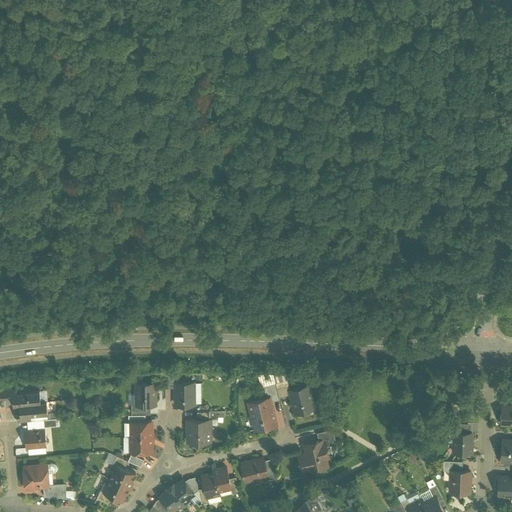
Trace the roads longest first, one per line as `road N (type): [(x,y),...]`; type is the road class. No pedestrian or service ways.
road 1 (secondary): [(0,353),(182,341),(487,352)]
road 2 (residential): [(487,352),(484,261),(511,139)]
road 3 (residential): [(164,469),(286,439)]
